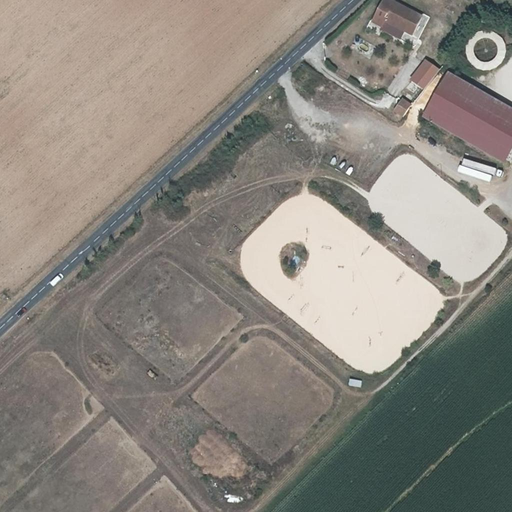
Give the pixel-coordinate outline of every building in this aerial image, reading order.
[(422,17),(388,0),(384,0),(373,22),(381,27),(385,21),(412,35),(422,17)] [(504,41),(500,36),(494,33),(488,32),(481,33),(475,36),(471,41),(468,47),(468,54),(469,60),(473,65),(478,69),(484,72),(491,72),(497,70),(502,66),(506,60),(507,54),(507,47),(504,41)] [(427,61),(411,81),(424,91),(440,71),(427,61)] [(511,156),(511,109),(450,74),(425,119),(507,166),(511,156)] [(413,105),(405,101),(399,112),(406,117),(413,105)] [(251,144),(255,150),(283,130),(279,125),(251,144)] [(430,132),(426,138),(443,150),(447,144),(430,132)] [(459,161),(457,168),(490,174),(491,167),(459,161)] [(350,379),(349,386),(361,388),(362,382),(350,379)]
